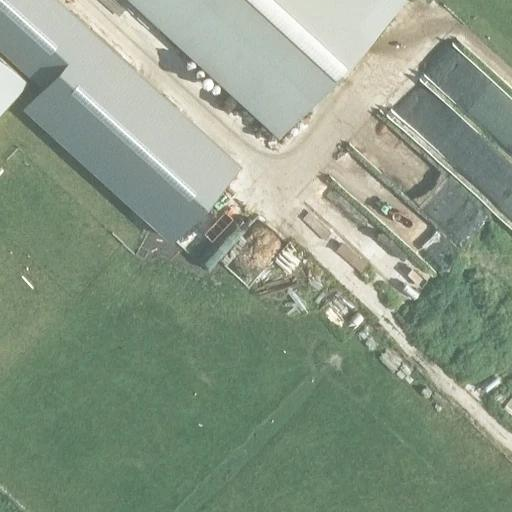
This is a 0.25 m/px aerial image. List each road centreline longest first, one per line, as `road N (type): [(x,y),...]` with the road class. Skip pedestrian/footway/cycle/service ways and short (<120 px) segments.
road 1 (track): [(511,441),(390,334),(343,262),(261,165),(76,0)]
road 2 (track): [(511,107),(430,36),(398,57),(278,188)]
